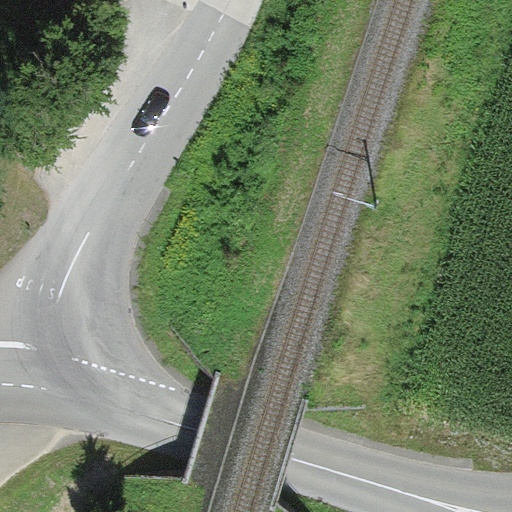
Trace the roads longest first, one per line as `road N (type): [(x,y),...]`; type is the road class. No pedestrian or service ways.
road 1 (unclassified): [(15,382),(485,511)]
road 2 (residential): [(15,382),(76,254),(234,0)]
road 3 (primary): [(498,511),(511,384)]
